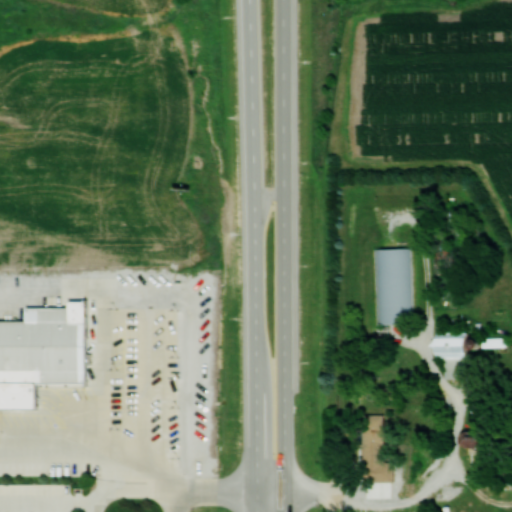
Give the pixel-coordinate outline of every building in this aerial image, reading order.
[(382,323),(380,248),(415,247),(417,322),(382,323)] [(31,321),(0,320),(0,371),(43,372),(43,385),(89,384),(89,307),(31,308),(31,321)] [(450,359),(449,379),(476,379),(477,333),(443,333),(442,359),(450,359)] [(489,347),(509,347),(509,339),(489,339),(489,347)] [(367,412),(367,480),(402,480),(402,459),(389,459),(388,412),(367,412)] [(465,447),(491,447),(491,432),(465,432),(465,447)]
